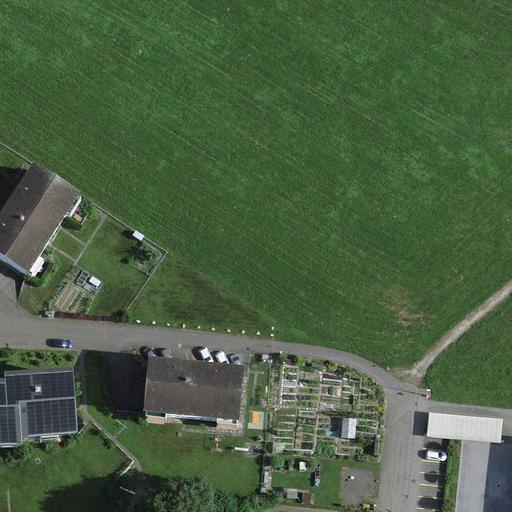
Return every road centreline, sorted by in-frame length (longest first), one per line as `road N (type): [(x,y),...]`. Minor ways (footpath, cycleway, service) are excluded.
road 1 (residential): [(280,349),(0,330)]
road 2 (residential): [(400,389),(390,511)]
